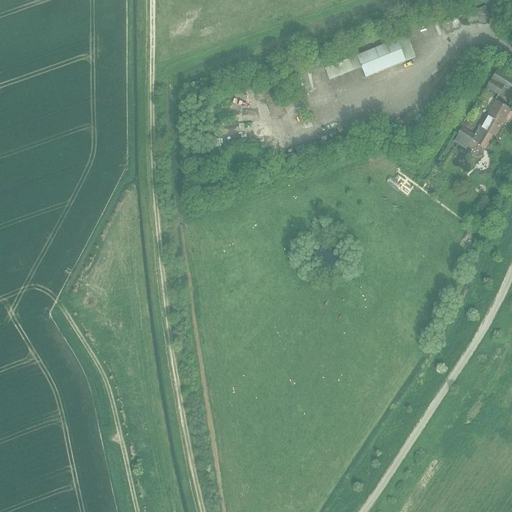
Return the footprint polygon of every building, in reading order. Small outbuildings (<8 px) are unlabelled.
[(435,17),(431,19),(436,30),(440,29),(435,17)] [(366,77),(406,61),(397,40),(357,56),(366,77)] [(348,54),(353,66),(360,63),(355,52),(348,54)] [(327,75),(352,68),(349,56),(324,63),(327,75)] [(493,71),(491,77),(497,80),(500,74),(493,71)] [(493,78),(488,86),(499,94),(505,85),(493,78)] [(474,134),(471,139),(484,147),(492,134),(494,135),(501,122),(503,123),(511,109),(497,100),(488,114),(492,116),(487,125),(485,124),(482,128),(479,126),(474,134)] [(462,126),(457,133),(470,141),(471,139),(474,134),(462,126)]
